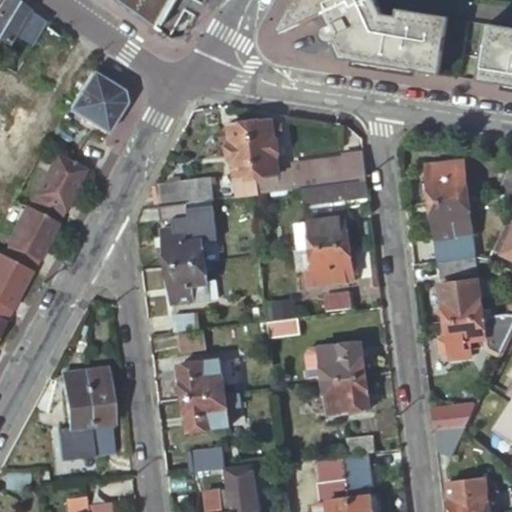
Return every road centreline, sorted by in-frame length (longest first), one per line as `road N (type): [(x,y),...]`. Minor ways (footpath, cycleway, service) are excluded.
road 1 (residential): [(376,104),(426,511)]
road 2 (residential): [(153,511),(110,211)]
road 3 (tertiary): [(110,211),(0,416)]
road 4 (residential): [(191,77),(376,104)]
road 5 (residential): [(51,0),(157,73),(191,77)]
road 6 (tertiary): [(191,77),(156,120),(110,211)]
road 7 (residential): [(376,104),(511,126)]
